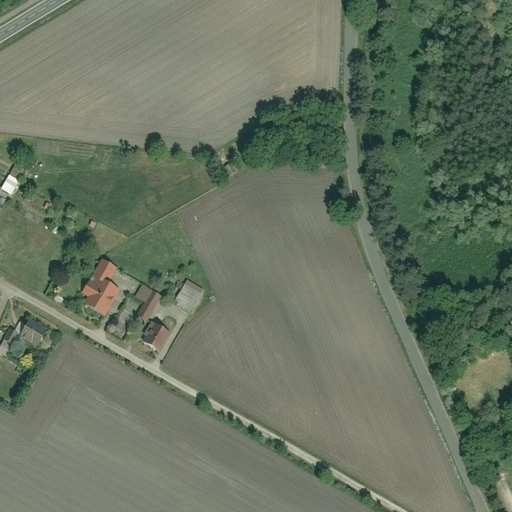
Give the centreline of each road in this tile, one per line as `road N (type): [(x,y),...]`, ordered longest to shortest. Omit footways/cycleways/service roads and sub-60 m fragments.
road 1 (unclassified): [(484,511),(359,210),(352,0)]
road 2 (residential): [(0,283),(399,511)]
